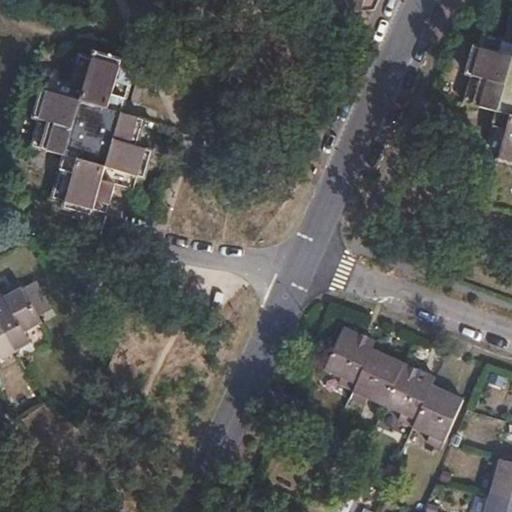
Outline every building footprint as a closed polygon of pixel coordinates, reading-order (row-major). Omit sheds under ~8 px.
[(332,0),(332,2),(361,11),(364,0),(332,0)] [(511,13),(503,41),(484,36),(464,104),(498,113),(486,156),(511,163),(511,13)] [(54,199),(107,215),(116,185),(135,191),(155,123),(122,114),(135,70),(80,55),(72,83),(53,78),(32,147),(65,156),(54,199)] [(0,323),(16,351),(31,343),(25,332),(43,321),(23,287),(11,294),(8,287),(2,291),(0,288),(0,323)] [(0,355),(2,359),(16,351),(0,323),(0,355)] [(358,334),(344,328),(325,370),(340,377),(337,384),(354,391),(373,350),(376,343),(358,334)] [(373,350),(354,391),(351,398),(365,404),(369,398),(386,406),(404,365),(391,359),(373,350)] [(404,365),(386,406),(402,413),(399,420),(414,427),(413,429),(432,386),(436,379),(424,373),(404,365)] [(440,450),(463,400),(444,392),(432,386),(413,429),(429,436),(426,443),(440,450)] [(511,463),(500,460),(489,497),(511,503),(511,463)] [(511,511),(511,503),(489,497),(489,498),(485,511),(511,511)]
